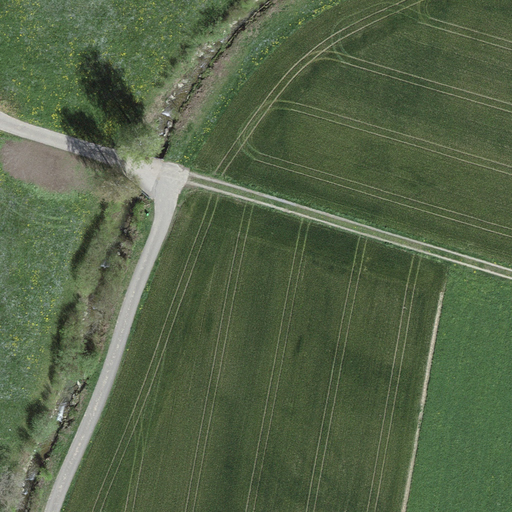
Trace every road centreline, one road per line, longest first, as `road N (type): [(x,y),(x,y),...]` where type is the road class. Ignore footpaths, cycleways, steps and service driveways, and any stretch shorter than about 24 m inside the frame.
road 1 (track): [(511,276),(159,174)]
road 2 (track): [(52,511),(166,211),(159,174)]
road 3 (track): [(159,174),(0,121)]
